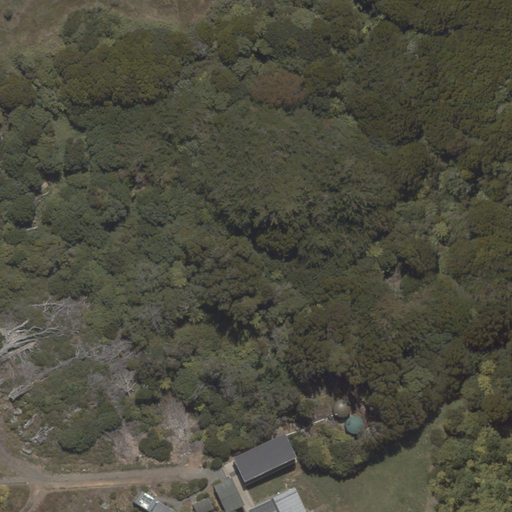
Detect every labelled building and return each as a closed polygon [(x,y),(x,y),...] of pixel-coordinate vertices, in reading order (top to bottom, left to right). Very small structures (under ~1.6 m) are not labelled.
[(232,458),(244,484),(297,459),(285,434),(232,458)] [(231,511),(245,505),(232,478),(214,487),(227,511),(231,511)] [(250,511),(308,511),(296,485),(249,508),(250,511)] [(150,511),(174,511),(175,511),(142,490),(134,502),(150,511)] [(208,511),(214,509),(208,497),(193,504),(196,511),(208,511)]
